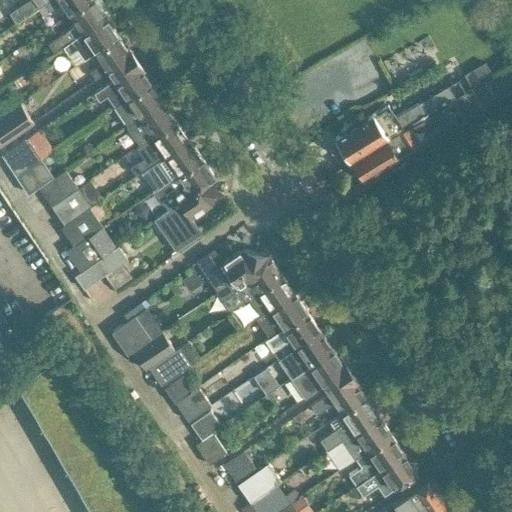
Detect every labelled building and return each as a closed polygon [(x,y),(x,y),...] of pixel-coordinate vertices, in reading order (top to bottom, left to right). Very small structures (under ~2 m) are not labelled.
[(27,0),(10,12),(16,23),(38,7),(48,0),(27,0)] [(70,12),(88,0),(48,0),(38,7),(43,14),(62,1),(70,12)] [(105,16),(94,0),(88,0),(70,12),(76,21),(48,40),(55,51),(63,46),(105,16)] [(118,34),(105,16),(63,46),(69,54),(77,49),(84,59),(96,51),(95,50),(118,34)] [(102,75),(133,53),(125,41),(123,42),(118,34),(95,50),(96,51),(104,62),(90,71),(96,79),(102,75)] [(108,83),(100,88),(105,96),(109,93),(115,103),(127,95),(149,80),(144,74),(146,72),(133,53),(102,75),(108,83)] [(460,124),(511,92),(511,66),(421,119),(427,130),(454,114),(460,124)] [(128,123),(162,100),(149,80),(127,95),(115,103),(128,123)] [(142,143),(176,119),(162,100),(128,123),(140,141),(142,143)] [(20,102),(0,116),(0,145),(34,122),(20,102)] [(346,130),(335,137),(350,160),(404,128),(404,127),(409,124),(420,118),(426,114),(419,102),(396,116),(388,103),(364,119),(360,112),(343,126),(346,130)] [(141,171),(189,138),(176,119),(142,143),(140,141),(138,143),(145,154),(132,163),(137,172),(140,170),(141,171)] [(404,128),(350,160),(362,179),(421,143),(410,125),(409,124),(404,127),(404,128)] [(42,127),(26,138),(2,154),(15,173),(42,155),(54,146),(42,127)] [(160,186),(202,157),(189,138),(141,171),(147,179),(153,175),(159,184),(160,186)] [(56,175),(42,155),(15,173),(28,193),(38,186),(39,187),(56,175)] [(215,177),(202,157),(160,186),(159,184),(154,188),(162,200),(165,199),(189,184),(213,190),(215,177)] [(67,167),(56,175),(39,187),(51,205),(79,186),(67,167)] [(211,202),(213,190),(189,184),(165,199),(170,207),(164,212),(175,227),(166,233),(177,249),(183,245),(201,233),(190,216),(211,202)] [(91,206),(79,186),(51,205),(64,224),(91,206)] [(103,225),(91,206),(64,224),(61,226),(73,244),(88,235),(103,225)] [(101,255),(88,235),(73,244),(66,249),(80,271),(85,268),(84,266),(101,255)] [(249,280),(255,251),(242,248),(211,270),(220,282),(224,279),(227,283),(218,289),(221,294),(234,297),(246,289),(249,280)] [(109,249),(101,255),(84,266),(85,268),(93,280),(118,264),(109,249)] [(251,295),(282,275),(267,253),(255,251),(249,280),(246,289),(234,297),(221,294),(231,307),(251,295)] [(264,315),(295,293),(282,275),(251,295),(262,312),(264,315)] [(285,327),(307,312),(295,293),(264,315),(262,312),(258,315),(272,336),(285,327)] [(281,357),(320,330),(307,312),(285,327),(290,335),(273,347),(281,357)] [(151,338),(136,315),(112,331),(127,354),(133,350),(151,338)] [(310,364),(333,349),(320,330),(281,357),(286,365),(290,362),(297,373),(310,364)] [(163,331),(151,338),(133,350),(145,369),(175,350),(163,331)] [(324,395),(354,374),(347,366),(340,355),(338,357),(333,349),(310,364),(316,373),(299,384),(306,394),(317,387),(324,395)] [(178,372),(169,359),(152,370),(161,383),(178,372)] [(18,385),(67,470),(95,454),(46,369),(18,385)] [(362,387),(354,374),(324,395),(311,404),(317,413),(335,400),(343,411),(365,396),(360,388),(362,387)] [(191,390),(180,376),(164,387),(174,402),(191,390)] [(199,384),(192,390),(175,401),(188,420),(212,403),(199,384)] [(342,439),(378,414),(365,396),(343,411),(347,418),(321,436),(330,449),(343,440),(342,439)] [(211,409),(207,412),(190,423),(201,438),(212,430),(222,424),(211,409)] [(378,414),(342,439),(343,440),(355,458),(356,457),(391,433),(378,414)] [(227,452),(213,432),(212,430),(201,438),(201,439),(195,443),(209,464),(227,452)] [(357,485),(404,453),(391,433),(356,457),(362,466),(350,474),(357,485)] [(257,469),(243,449),(224,463),(237,483),(257,469)] [(418,472),(404,453),(357,485),(349,491),(355,501),(378,485),(385,494),(418,472)] [(268,461),(257,469),(237,483),(250,501),(277,483),(277,482),(281,480),(268,461)] [(420,511),(445,495),(432,476),(379,511),(420,511)] [(271,511),(289,500),(277,483),(250,501),(257,511),(271,511)] [(456,511),(445,495),(420,511),(456,511)] [(297,511),(289,500),(271,511),(297,511)]
